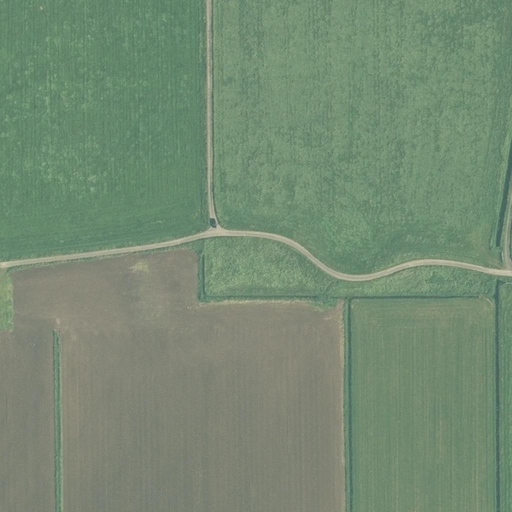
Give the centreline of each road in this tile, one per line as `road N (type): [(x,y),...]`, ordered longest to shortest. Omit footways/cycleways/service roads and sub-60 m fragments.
road 1 (unclassified): [(0,261),(213,229),(274,233),(350,275),(431,258),(507,270)]
road 2 (track): [(213,229),(208,0)]
